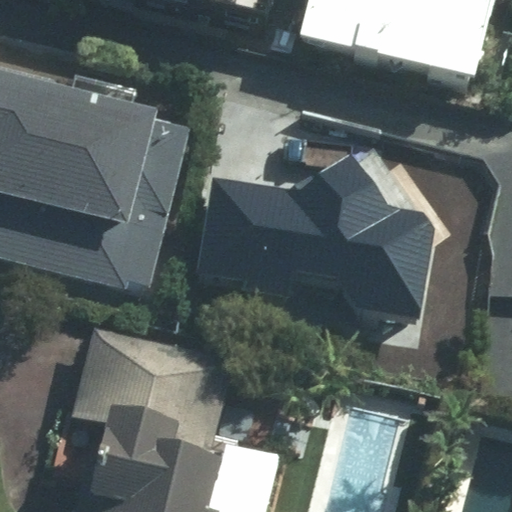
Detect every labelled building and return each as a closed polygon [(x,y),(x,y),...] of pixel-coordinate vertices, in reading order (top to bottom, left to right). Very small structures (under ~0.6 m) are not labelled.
[(35,0),(35,3),(258,56),(271,0),(35,0)] [(505,0),(312,0),(297,66),(479,110),(505,0)] [(0,279),(116,309),(118,303),(145,310),(188,145),(0,97),(0,279)] [(305,233),(210,217),(193,317),(409,354),(427,254),(377,245),(347,197),(305,233)] [(214,511),(218,502),(165,487),(172,464),(210,475),(235,389),(96,349),(71,434),(105,444),(85,511),(214,511)]
